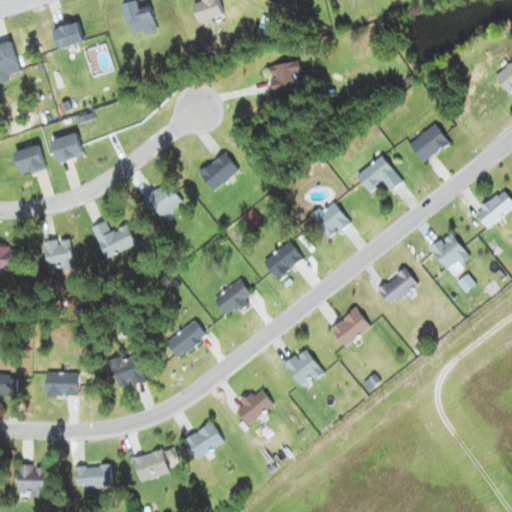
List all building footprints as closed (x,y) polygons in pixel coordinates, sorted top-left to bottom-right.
[(272,94),(302,89),(298,62),(267,67),(272,94)] [(409,145),(423,163),(448,142),(433,124),(409,145)] [(199,174),(214,192),(239,171),(224,153),(199,174)] [(402,182),(381,156),(356,176),(368,192),(382,181),(391,192),(402,182)] [(511,206),(511,201),(501,190),(475,215),(489,229),(511,206)] [(310,217),(329,240),(349,223),(330,200),(310,217)] [(111,231),(107,221),(91,228),(105,258),(136,244),(128,224),(111,231)] [(449,272),(468,256),(449,233),(430,250),(449,272)] [(43,244),(49,273),(75,268),(69,239),(43,244)] [(302,259),(286,242),(263,264),(278,281),(302,259)] [(0,246),(0,269),(15,270),(15,247),(0,246)] [(418,287),(406,269),(377,288),(389,305),(418,287)] [(213,300),(226,317),(252,297),(239,280),(213,300)] [(330,330),(345,347),(369,326),(355,309),(330,330)] [(206,337),(193,321),(165,343),(178,359),(206,337)] [(302,388),(322,372),(304,349),(284,366),(302,388)] [(110,361),(119,390),(144,381),(135,353),(110,361)] [(75,396),(75,374),(46,373),(45,396),(75,396)] [(15,374),(0,374),(0,394),(15,394),(15,374)] [(273,405),(259,388),(240,403),(242,405),(235,411),(247,426),(273,405)] [(183,440),(195,460),(223,442),(211,423),(183,440)] [(139,482),(168,473),(161,450),(132,459),(139,482)] [(44,496),(44,466),(18,466),(17,495),(44,496)] [(111,488),(111,466),(75,466),(75,488),(111,488)]
